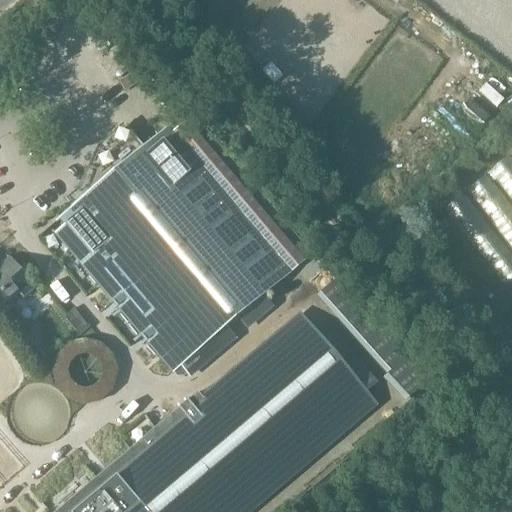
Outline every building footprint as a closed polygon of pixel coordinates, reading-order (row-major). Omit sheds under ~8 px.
[(55,223),(59,222),(63,227),(55,234),(72,255),(98,286),(112,302),(142,337),(173,374),(193,357),(202,368),(236,340),(227,329),(246,312),(256,323),(273,308),(264,297),(285,274),(297,262),(176,120),(144,147),(72,208),(55,223)] [(445,221),(431,230),(436,237),(449,227),(445,221)] [(0,266),(0,311),(0,312),(20,296),(23,300),(34,290),(31,286),(9,259),(0,266)] [(387,377),(406,361),(335,281),(316,298),(387,377)] [(74,312),(65,320),(77,335),(87,327),(74,312)] [(107,470),(113,477),(142,511),(243,511),(374,401),(367,393),(374,387),(327,332),(318,340),(299,318),(202,400),(196,394),(184,405),(155,430),(130,451),(107,470)] [(20,343),(15,347),(34,369),(46,359),(27,337),(20,343)] [(69,403),(86,407),(103,403),(115,390),(119,374),(114,357),(102,344),(85,340),(68,345),(56,357),(52,374),(57,391),(69,403)] [(387,377),(383,381),(405,406),(427,386),(428,385),(426,383),(406,361),(387,377)] [(142,511),(113,477),(107,481),(102,486),(71,511),(142,511)]
